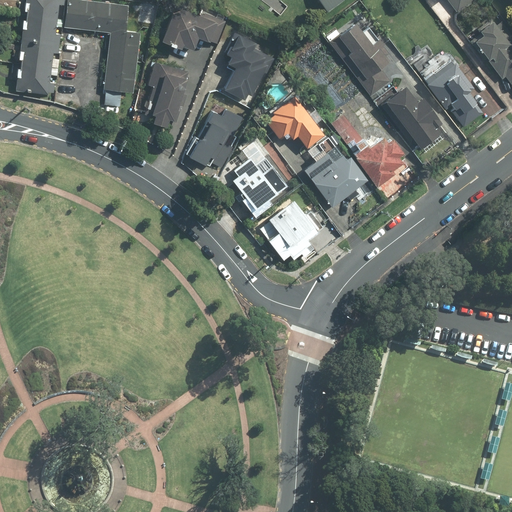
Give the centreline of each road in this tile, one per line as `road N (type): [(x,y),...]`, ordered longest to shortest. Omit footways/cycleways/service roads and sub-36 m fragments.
road 1 (secondary): [(326,313),(255,290),(187,210),(119,163),(0,124)]
road 2 (secondary): [(326,313),(361,267),(511,151)]
road 3 (secondary): [(294,511),(306,371),(326,313)]
